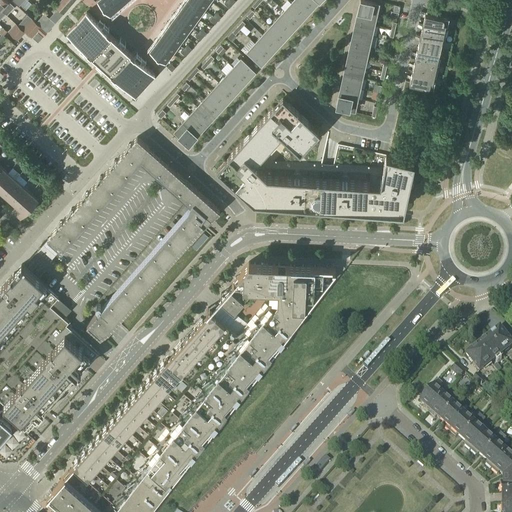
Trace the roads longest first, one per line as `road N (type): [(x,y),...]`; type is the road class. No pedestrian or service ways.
road 1 (residential): [(11,492),(223,253),(250,236)]
road 2 (residential): [(83,177),(9,111),(3,87),(41,49),(127,130)]
road 3 (residential): [(278,75),(339,128),(384,138),(417,0)]
road 4 (residential): [(466,212),(465,161),(509,0)]
road 5 (residential): [(475,511),(476,488),(382,404)]
road 6 (residential): [(193,167),(278,75)]
road 7 (residential): [(0,270),(83,177)]
